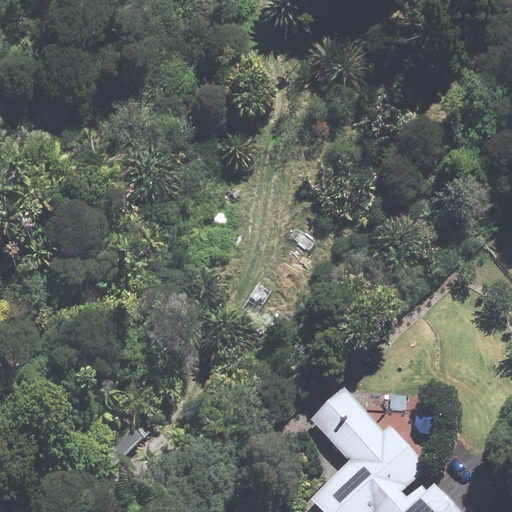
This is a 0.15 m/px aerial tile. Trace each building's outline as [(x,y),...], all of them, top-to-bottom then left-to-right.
[(210,211),(209,228),(234,229),(235,212),(210,211)] [(187,289),(199,290),(200,275),(188,275),(187,289)] [(260,317),(272,294),(256,286),(244,308),(260,317)] [(457,511),(434,486),(427,493),(420,485),(407,498),(402,493),(427,469),(390,429),(385,433),(345,390),(311,422),(350,464),(311,500),(322,511),(457,511)] [(89,441),(114,468),(151,432),(126,405),(89,441)] [(420,433),(433,433),(439,422),(433,411),(421,411),(415,422),(420,433)] [(140,485),(160,506),(204,466),(184,445),(140,485)]
